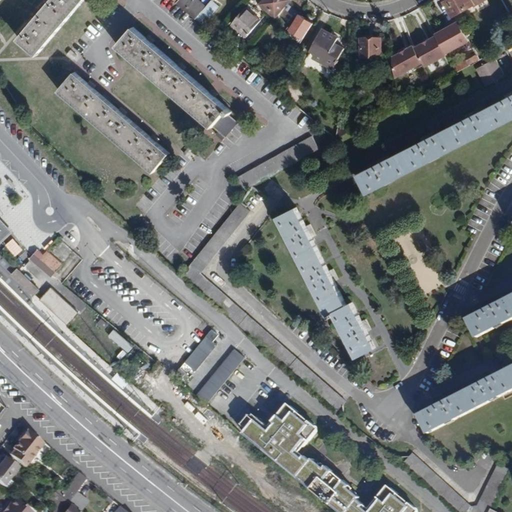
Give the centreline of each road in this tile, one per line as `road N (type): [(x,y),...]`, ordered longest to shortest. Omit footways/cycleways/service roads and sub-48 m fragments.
road 1 (residential): [(511,189),(393,421),(214,275),(269,201)]
road 2 (residential): [(136,2),(282,128),(202,174)]
road 3 (primary): [(0,348),(189,511)]
road 4 (residential): [(202,174),(217,185),(177,238),(152,218),(192,167)]
road 5 (track): [(192,469),(217,440),(157,388),(169,349)]
